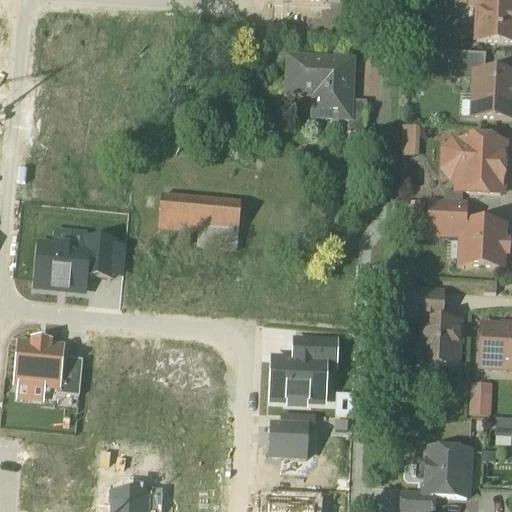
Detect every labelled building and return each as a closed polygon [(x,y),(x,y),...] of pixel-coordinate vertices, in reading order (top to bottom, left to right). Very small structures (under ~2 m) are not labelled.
[(504,0),(468,0),(468,10),(477,10),(478,4),(504,5),(504,0)] [(511,5),(504,5),(478,4),(477,10),(475,46),(511,47),(511,5)] [(484,59),(450,57),(449,84),(475,85),(475,78),(483,79),(484,59)] [(351,66),(297,64),(296,84),(298,84),(298,97),(314,98),(313,122),(348,124),(349,124),(350,105),(351,66)] [(511,80),(483,79),(475,78),(475,85),(474,99),(478,99),(477,122),(511,124),(511,97),(511,80)] [(367,106),(350,105),(349,124),(348,124),(347,138),(366,138),(367,106)] [(502,148),(460,146),(460,149),(452,148),(444,155),(444,166),(451,174),(458,174),(457,197),(499,200),(502,148)] [(240,207),(161,200),(159,232),(238,238),(240,207)] [(464,210),(428,208),(427,240),(461,242),(462,229),(463,229),(464,210)] [(463,229),(462,229),(461,242),(459,271),(499,273),(501,231),(463,229)] [(442,297),(392,294),(390,327),(420,329),(421,328),(440,329),(442,297)] [(440,329),(421,328),(420,329),(418,370),(454,372),(457,330),(440,329)] [(511,332),(481,331),(478,373),(511,374),(511,332)] [(489,398),(470,397),(469,420),(488,421),(489,398)] [(511,425),(503,425),(502,442),(511,442),(511,425)] [(468,457),(425,454),(422,500),(422,501),(432,502),(465,503),(468,457)] [(422,500),(400,498),(399,511),(431,511),(432,502),(422,501),(422,500)]
